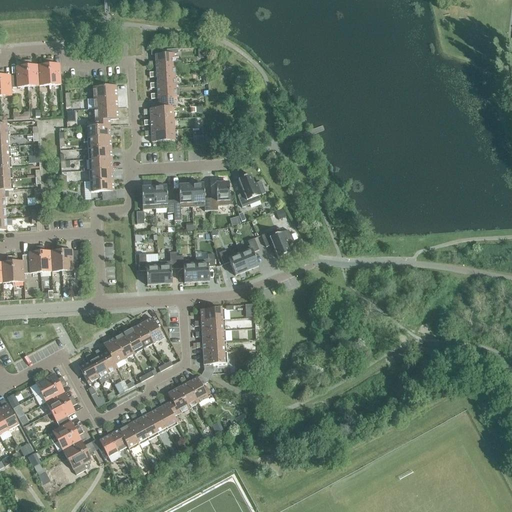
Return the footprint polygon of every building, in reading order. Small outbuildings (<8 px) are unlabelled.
[(148,67),(155,67),(174,66),(173,54),(163,55),(154,56),(154,62),(148,62),(148,67)] [(52,59),(47,60),(49,86),(60,85),(59,65),(52,65),(52,59)] [(43,66),(37,66),(38,87),(49,86),(47,60),(43,60),(43,66)] [(16,76),(10,76),(10,88),(28,87),(26,61),(21,61),(22,67),(15,68),(16,76)] [(31,61),(26,61),(28,87),(38,87),(37,66),(31,67),(31,61)] [(149,78),(155,78),(174,76),(174,66),(155,67),(155,73),(149,73),(149,78)] [(3,71),(0,70),(0,97),(11,97),(10,88),(10,76),(3,77),(3,71)] [(150,89),(156,89),(156,88),(175,87),(174,76),(155,78),(156,84),(149,84),(150,89)] [(92,88),(93,99),(95,99),(114,98),(116,98),(116,87),(92,88)] [(150,100),(157,99),(176,98),(175,87),(156,88),(156,89),(156,94),(150,95),(150,100)] [(93,99),(93,110),(96,109),(96,110),(115,109),(117,109),(116,98),(114,98),(95,99),(93,99)] [(151,106),(151,110),(170,109),(172,109),(176,109),(176,98),(157,99),(157,105),(151,106)] [(94,120),(95,127),(95,128),(107,127),(109,127),(109,120),(118,120),(117,109),(115,109),(96,110),(96,109),(93,110),(94,120)] [(149,115),(149,121),(152,121),(173,120),(172,109),(170,109),(151,110),(143,110),(143,115),(149,115)] [(150,126),(150,132),(152,131),(152,132),(174,131),(173,120),(152,121),(149,121),(143,121),(143,126),(150,126)] [(0,125),(0,137),(7,137),(9,137),(9,132),(6,132),(6,125),(0,125)] [(88,133),(89,138),(89,139),(108,138),(110,138),(109,127),(107,127),(95,128),(95,127),(86,128),(86,133),(88,133)] [(152,131),(150,132),(144,132),(144,137),(150,137),(151,143),(174,142),(174,131),(152,132),(152,131)] [(0,147),(7,147),(7,148),(10,148),(9,143),(7,143),(7,137),(0,137),(0,147)] [(89,143),(89,149),(89,150),(108,149),(109,149),(111,149),(110,138),(108,138),(89,139),(89,138),(87,139),(87,143),(89,143)] [(0,158),(8,158),(8,159),(10,158),(10,154),(8,154),(7,148),(7,147),(0,147),(0,158)] [(90,154),(90,160),(90,161),(109,159),(109,160),(111,160),(111,149),(109,149),(108,149),(89,150),(89,149),(87,149),(88,154),(90,154)] [(0,169),(9,169),(11,169),(11,164),(8,165),(8,159),(8,158),(0,158),(0,169)] [(90,165),(91,171),(110,170),(110,171),(112,170),(111,160),(109,160),(109,159),(90,161),(90,160),(88,160),(88,165),(90,165)] [(0,180),(9,180),(12,180),(11,175),(9,175),(9,169),(0,169),(0,180)] [(91,176),(91,182),(110,181),(113,181),(112,170),(110,171),(110,170),(91,171),(89,171),(89,176),(91,176)] [(250,176),(237,181),(243,194),(237,197),(242,209),(260,201),(258,196),(265,194),(260,182),(254,185),(250,176)] [(0,191),(4,191),(12,191),(12,186),(10,186),(9,180),(0,180),(0,191)] [(91,182),(89,182),(90,187),(92,186),(92,193),(113,192),(113,181),(110,181),(91,182)] [(210,199),(211,212),(217,211),(217,207),(232,206),(230,197),(229,197),(228,183),(215,184),(216,199),(210,199)] [(190,186),(192,208),(204,207),(204,212),(211,212),(210,199),(204,200),(203,185),(190,186)] [(173,214),(174,222),(181,222),(180,209),(192,208),(190,186),(178,186),(179,201),(173,201),(173,214)] [(167,214),(173,214),(173,201),(167,202),(166,187),(153,188),(155,210),(167,209),(167,214)] [(155,210),(153,188),(141,188),(142,211),(155,210)] [(282,210),(275,213),(278,220),(285,217),(282,210)] [(288,231),(281,233),(279,229),(261,237),(266,248),(272,246),(277,259),(290,254),(286,245),(293,243),(288,231)] [(238,251),(246,272),(258,267),(252,254),(258,251),(254,240),(247,242),(249,247),(238,251)] [(65,245),(60,246),(62,272),(73,271),(72,251),(65,251),(65,245)] [(56,252),(50,252),(51,273),(62,272),(60,246),(55,246),(56,252)] [(22,262),(22,265),(23,274),(40,273),(39,247),(34,247),(34,253),(28,254),(28,256),(22,256),(22,262)] [(43,247),(39,247),(40,273),(51,273),(50,252),(44,253),(43,247)] [(238,251),(227,256),(225,251),(218,254),(223,266),(229,263),(235,277),(246,272),(238,251)] [(158,263),(159,286),(171,285),(171,270),(177,270),(176,257),(176,253),(169,254),(170,262),(158,263)] [(158,263),(146,264),(145,255),(138,255),(139,272),(146,272),(146,286),(159,286),(158,263)] [(195,261),(196,283),(208,283),(208,268),(214,268),(213,255),(206,255),(207,260),(195,261)] [(7,263),(1,264),(2,284),(12,283),(11,257),(6,257),(7,263)] [(16,257),(11,257),(12,283),(24,283),(23,274),(22,265),(22,262),(16,263),(16,257)] [(183,257),(176,257),(177,270),(183,269),(184,284),(196,283),(195,261),(183,262),(183,257)] [(200,311),(200,322),(202,322),(222,321),(221,310),(200,311)] [(151,319),(141,324),(152,345),(162,339),(151,319)] [(201,327),(201,333),(203,333),(222,332),(222,321),(202,322),(200,322),(194,322),(194,327),(201,327)] [(141,324),(132,329),(143,350),(152,345),(141,324)] [(132,329),(122,334),(133,355),(143,350),(132,329)] [(201,338),(202,344),(204,343),(204,344),(223,343),(222,332),(203,333),(201,333),(195,333),(195,338),(201,338)] [(122,334),(113,340),(124,360),(133,355),(122,334)] [(103,345),(107,353),(107,352),(114,366),(115,365),(124,360),(113,340),(103,345)] [(202,354),(202,355),(224,353),(223,343),(204,344),(204,343),(202,344),(195,344),(196,349),(202,349),(202,354)] [(94,352),(97,358),(98,358),(107,374),(117,369),(115,365),(114,366),(107,352),(107,353),(102,355),(99,350),(94,352)] [(224,353),(202,355),(203,371),(211,375),(213,372),(212,365),(224,364),(224,353)] [(85,357),(88,363),(97,380),(107,374),(98,358),(97,358),(92,361),(89,355),(85,357)] [(88,363),(83,366),(82,364),(77,366),(88,385),(97,380),(88,363)] [(35,384),(40,394),(64,382),(61,377),(56,380),(53,375),(35,384)] [(200,376),(187,383),(188,385),(187,386),(198,404),(207,399),(200,387),(207,383),(208,380),(200,376)] [(182,386),(177,389),(188,409),(198,404),(187,386),(188,385),(187,383),(184,378),(179,380),(182,386)] [(46,404),(63,394),(61,389),(66,386),(64,382),(40,394),(46,404)] [(119,383),(113,386),(119,395),(124,392),(119,383)] [(171,402),(166,405),(165,405),(172,418),(173,418),(188,409),(177,389),(167,394),(171,402)] [(112,392),(106,396),(109,400),(115,397),(112,392)] [(46,404),(51,413),(74,401),(72,396),(66,399),(63,394),(46,404)] [(12,397),(7,399),(12,409),(17,407),(12,397)] [(161,407),(156,410),(157,412),(166,429),(176,423),(173,418),(172,418),(165,405),(166,405),(163,399),(158,402),(161,407)] [(0,404),(2,408),(0,408),(0,416),(8,431),(18,426),(4,400),(0,401),(0,404)] [(51,413),(59,428),(70,422),(67,417),(74,413),(71,407),(76,405),(74,401),(51,413)] [(152,412),(147,415),(148,417),(147,417),(157,434),(166,429),(157,412),(156,410),(153,404),(149,407),(152,412)] [(142,417),(137,420),(138,422),(147,439),(157,434),(147,417),(148,417),(147,415),(144,409),(139,412),(142,417)] [(133,423),(128,425),(129,427),(128,427),(138,444),(147,439),(138,422),(137,420),(134,415),(130,417),(133,423)] [(0,435),(8,431),(0,416),(0,435)] [(123,428),(118,430),(119,432),(119,433),(127,447),(127,448),(128,449),(138,444),(128,427),(129,427),(128,425),(125,420),(120,422),(123,428)] [(52,432),(57,442),(80,429),(78,425),(73,428),(70,422),(59,428),(52,432)] [(105,430),(108,436),(117,453),(127,448),(127,447),(119,433),(119,432),(118,430),(112,433),(109,428),(105,430)] [(57,442),(62,451),(80,442),(77,436),(82,433),(80,429),(57,442)] [(108,436),(103,439),(102,437),(93,441),(98,450),(102,447),(108,458),(117,453),(108,436)] [(62,451),(67,461),(90,448),(88,444),(83,447),(80,442),(62,451)] [(29,446),(20,451),(23,457),(33,452),(30,446),(29,446)] [(90,448),(67,461),(73,471),(76,476),(86,470),(83,465),(90,461),(87,455),(93,452),(90,448)] [(18,453),(12,456),(15,462),(21,459),(18,453)] [(35,454),(27,458),(28,460),(34,458),(38,465),(40,464),(35,454)] [(10,458),(2,462),(5,467),(13,463),(10,458)] [(38,465),(33,468),(38,477),(44,474),(38,465)] [(131,477),(134,483),(143,478),(140,472),(131,477)] [(44,474),(38,477),(43,486),(50,482),(45,473),(44,474)] [(127,479),(119,484),(123,489),(130,485),(127,479)]
